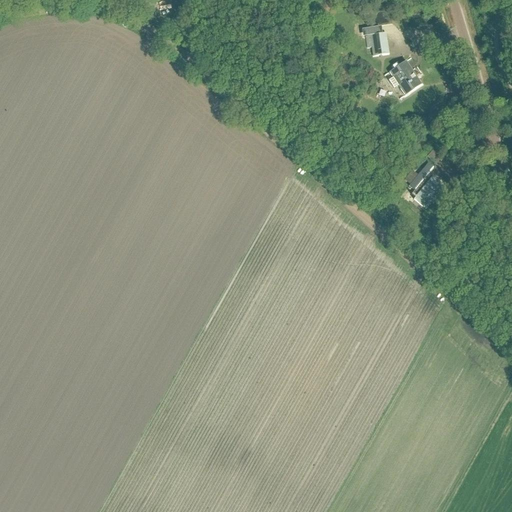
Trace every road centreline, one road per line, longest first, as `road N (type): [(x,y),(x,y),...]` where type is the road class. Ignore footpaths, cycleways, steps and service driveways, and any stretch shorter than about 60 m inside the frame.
road 1 (track): [(511,356),(143,25),(97,9),(1,16)]
road 2 (tertiary): [(511,206),(452,0)]
